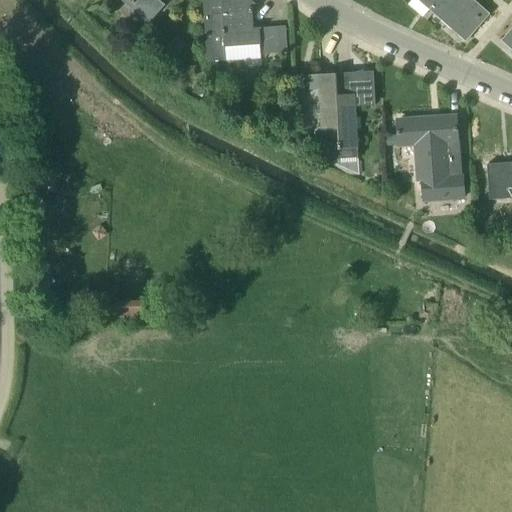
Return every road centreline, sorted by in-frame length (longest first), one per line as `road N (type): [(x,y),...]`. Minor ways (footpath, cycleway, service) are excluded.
road 1 (residential): [(511,102),(402,51),(318,0)]
road 2 (unclassified): [(0,399),(0,188)]
